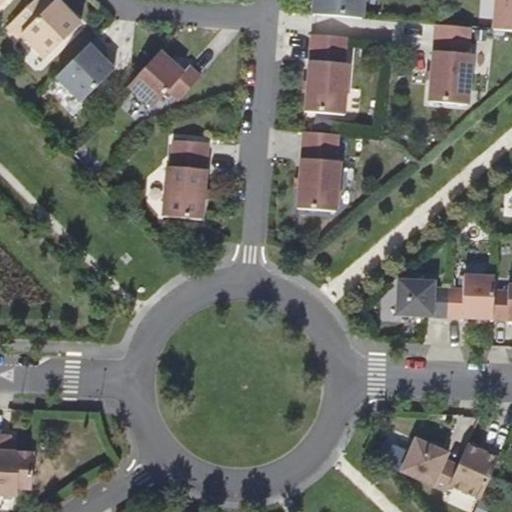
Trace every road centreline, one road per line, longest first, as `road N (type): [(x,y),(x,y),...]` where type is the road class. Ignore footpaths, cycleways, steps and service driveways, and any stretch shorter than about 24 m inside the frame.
road 1 (residential): [(247,283),(266,17)]
road 2 (residential): [(162,454),(195,479),(236,489),(275,482),(324,449),(343,380)]
road 3 (residential): [(343,380),(511,388)]
road 4 (residential): [(247,283),(178,302),(145,343),(136,381)]
road 5 (residential): [(266,17),(138,10),(112,0)]
road 6 (residential): [(343,380),(334,344),(313,313),(283,292),(247,283)]
road 7 (residential): [(136,381),(0,375)]
